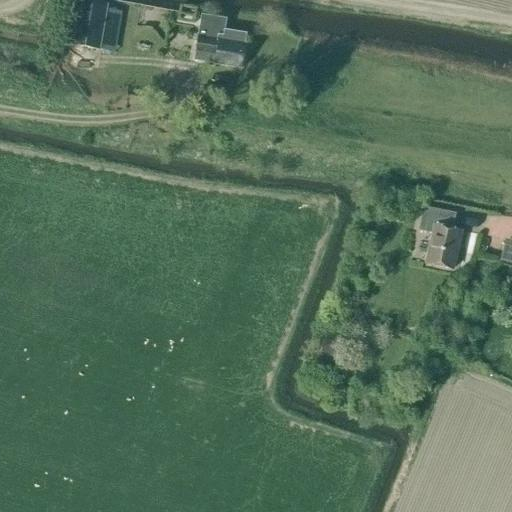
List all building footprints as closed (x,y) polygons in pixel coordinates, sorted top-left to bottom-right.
[(71,46),(99,51),(106,6),(79,2),(71,46)] [(201,16),(193,62),(241,70),(247,35),(224,31),(226,20),(201,16)] [(452,231),(456,215),(424,208),(419,232),(432,235),(425,265),(453,271),(462,233),(452,231)] [(500,261),(511,263),(511,241),(505,240),(500,261)] [(341,363),(349,343),(327,334),(319,353),(341,363)]
